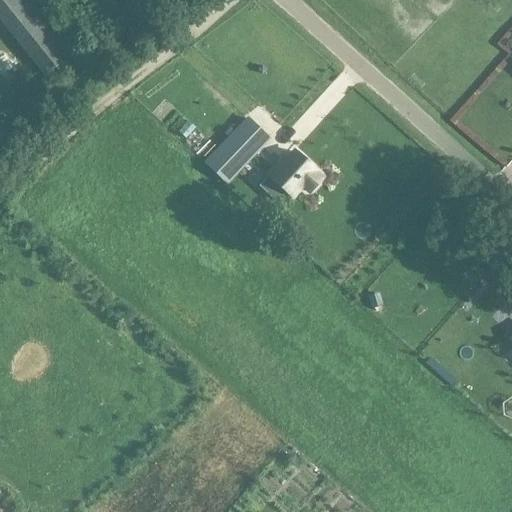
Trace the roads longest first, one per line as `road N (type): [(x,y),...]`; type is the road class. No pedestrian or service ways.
road 1 (unclassified): [(511,202),(284,0)]
road 2 (unclassified): [(0,192),(225,0)]
